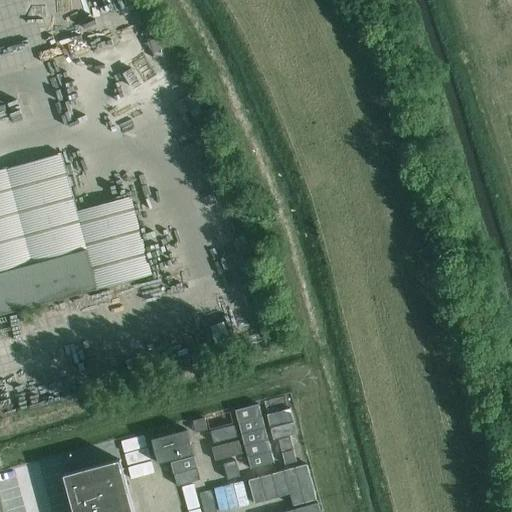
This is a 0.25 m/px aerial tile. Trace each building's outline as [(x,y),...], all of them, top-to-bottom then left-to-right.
[(0,170),(0,272),(88,248),(78,212),(62,153),(0,170)] [(88,248),(0,272),(0,315),(152,274),(131,198),(78,212),(88,248)] [(251,293),(250,313),(259,313),(260,293),(251,293)] [(173,419),(177,436),(199,431),(194,414),(173,419)] [(204,435),(207,457),(235,454),(232,431),(204,435)] [(243,446),(247,474),(271,471),(267,442),(243,446)] [(304,502),(327,499),(321,451),(297,455),(304,502)] [(63,474),(73,511),(133,511),(119,459),(63,474)] [(257,500),(280,493),(273,472),(250,479),(257,500)]
